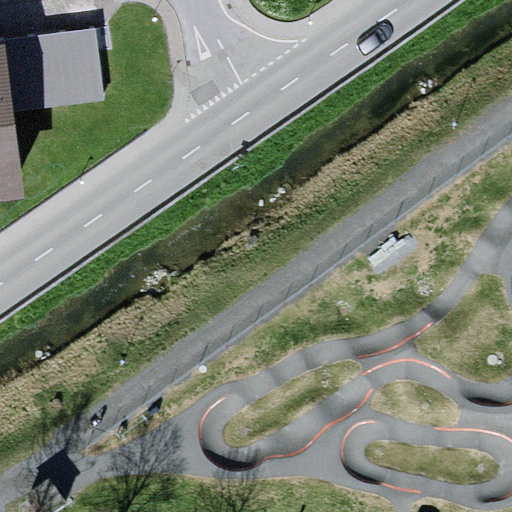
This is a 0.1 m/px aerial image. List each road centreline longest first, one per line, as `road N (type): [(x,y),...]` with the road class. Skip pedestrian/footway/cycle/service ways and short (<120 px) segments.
road 1 (unclassified): [(0,292),(272,97)]
road 2 (unclassified): [(272,97),(407,0)]
